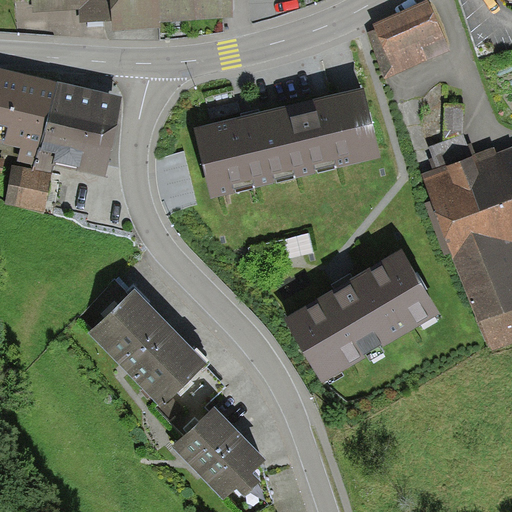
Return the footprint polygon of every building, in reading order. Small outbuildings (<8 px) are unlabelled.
[(31,0),(32,11),(79,9),(80,22),(112,21),(113,31),(160,27),(160,21),(233,17),(231,0),(31,0)] [(375,29),(368,32),(386,75),(447,50),(427,2),(373,24),(375,29)] [(105,177),(122,97),(0,67),(0,142),(20,148),(18,161),(34,165),(33,169),(52,173),(53,166),(105,177)] [(380,156),(363,88),(196,128),(212,196),(380,156)] [(464,104),(444,103),(443,142),(462,134),(464,104)] [(432,171),(476,154),(471,143),(468,144),(464,134),(462,134),(443,142),(428,147),(432,158),(427,159),(432,171)] [(432,171),(422,174),(489,353),(511,344),(511,147),(496,153),(494,147),(476,154),(432,171)] [(33,169),(12,165),(5,204),(45,211),(52,173),(33,169)] [(440,314),(402,249),(284,318),(322,383),(440,314)] [(206,364),(135,289),(89,333),(160,408),(206,364)] [(252,472),(265,460),(214,407),(173,447),(224,499),(236,488),(245,497),(261,482),(252,472)]
